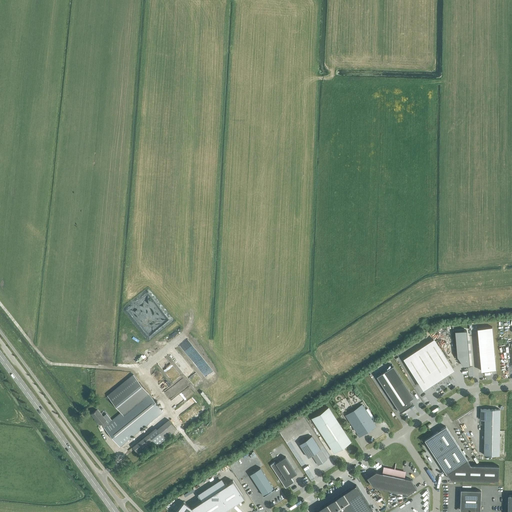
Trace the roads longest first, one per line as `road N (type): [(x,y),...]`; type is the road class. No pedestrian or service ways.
road 1 (track): [(125,511),(0,341)]
road 2 (primary): [(114,511),(0,356)]
road 3 (unclassified): [(280,511),(400,434)]
road 4 (unclassified): [(400,434),(470,390),(511,386)]
